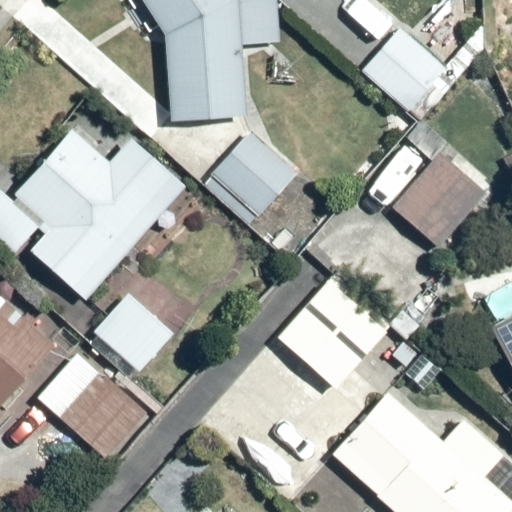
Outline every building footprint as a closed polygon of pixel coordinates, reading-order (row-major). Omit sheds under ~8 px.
[(140,0),(159,27),(167,119),(247,112),(237,0),(140,0)] [(396,26),(360,65),(415,118),(452,78),(396,26)] [(402,120),(352,175),(433,248),(487,187),(444,148),(439,154),(402,120)] [(51,223),(29,248),(84,295),(183,180),(125,130),(102,157),(65,125),(10,188),(51,223)] [(253,128),(211,173),(259,219),(302,174),(253,128)] [(0,190),(0,238),(12,250),(36,223),(0,190)] [(327,271),(271,334),(335,391),(390,327),(397,333),(414,313),(351,258),(334,278),(327,271)] [(103,311),(87,329),(135,372),(195,306),(159,273),(149,284),(126,263),(92,302),(103,311)] [(0,289),(0,414),(61,339),(0,289)] [(511,305),(485,318),(511,377),(511,305)] [(74,348),(33,395),(111,463),(152,415),(74,348)] [(389,386),(328,451),(393,511),(508,511),(511,508),(511,448),(468,407),(442,435),(389,386)] [(49,511),(78,482),(16,424),(0,440),(0,511),(49,511)]
